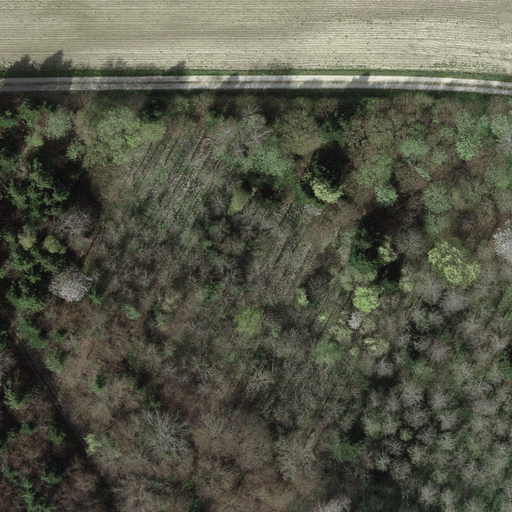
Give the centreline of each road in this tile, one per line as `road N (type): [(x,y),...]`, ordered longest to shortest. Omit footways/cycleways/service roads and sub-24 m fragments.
road 1 (track): [(0,86),(511,102)]
road 2 (track): [(120,511),(0,309)]
